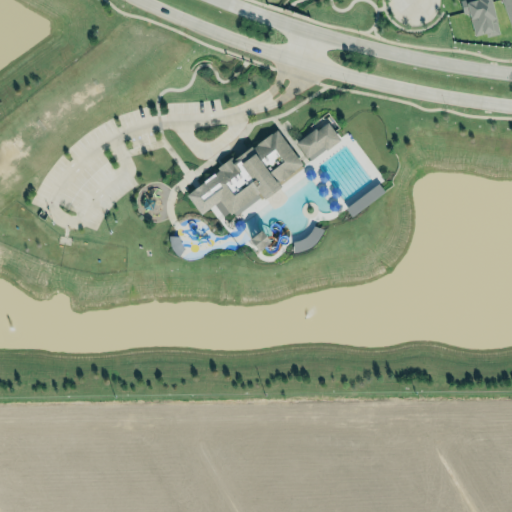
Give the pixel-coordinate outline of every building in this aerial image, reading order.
[(473,37),(498,31),(490,0),(458,0),(462,13),(467,12),(473,37)] [(511,0),(501,0),(510,29),(511,27),(511,0)] [(274,128),(183,195),(197,216),(217,201),(226,215),(335,139),(321,121),(288,146),(274,128)] [(383,191),(377,183),(344,208),(350,216),(383,191)] [(256,250),(268,242),(260,230),(248,238),(256,250)]
